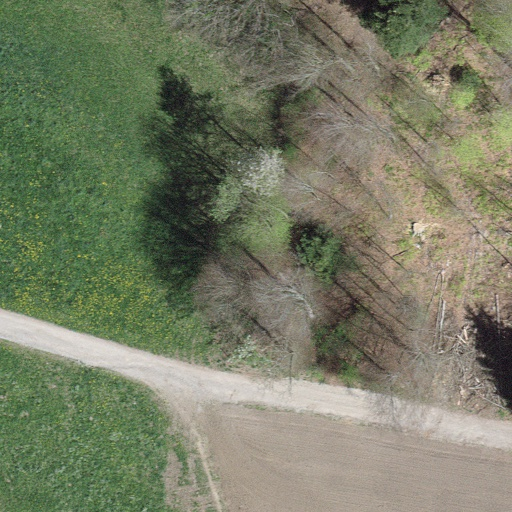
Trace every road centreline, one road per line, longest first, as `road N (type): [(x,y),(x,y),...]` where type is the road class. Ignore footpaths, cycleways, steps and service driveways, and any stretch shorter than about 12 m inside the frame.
road 1 (track): [(511,433),(179,373)]
road 2 (track): [(179,373),(0,321)]
